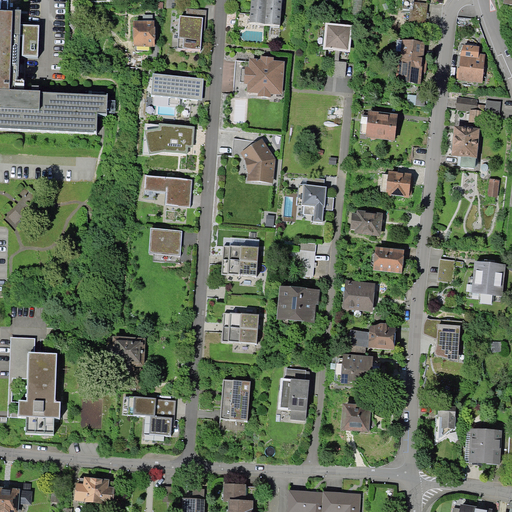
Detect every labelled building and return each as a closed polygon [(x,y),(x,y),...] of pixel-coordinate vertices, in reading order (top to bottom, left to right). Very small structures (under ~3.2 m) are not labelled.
[(9,15),(9,0),(0,0),(0,130),(94,135),(94,136),(96,136),(97,115),(106,115),(106,113),(114,114),(114,101),(106,100),(106,94),(39,92),(39,90),(17,88),(20,38),(22,38),(21,58),(38,58),(39,28),(19,27),(20,16),(9,15)] [(265,0),(250,0),(248,26),(263,27),(265,0)] [(278,28),(280,0),(265,0),(263,27),(278,28)] [(402,0),(401,11),(409,12),(407,25),(424,27),(426,6),(412,4),(412,0),(402,0)] [(186,8),(186,17),(203,18),(202,30),(205,31),(207,10),(186,8)] [(202,30),(203,18),(186,17),(180,16),(177,48),(200,50),(202,30)] [(73,28),(77,36),(90,24),(84,18),(73,28)] [(151,18),(142,18),(142,25),(133,25),(133,48),(134,48),(134,54),(148,54),(148,51),(151,51),(151,48),(152,48),(152,25),(151,25),(151,18)] [(332,53),(332,51),(346,52),(348,30),(326,28),(324,50),(327,50),(327,52),(332,53)] [(397,44),(395,63),(424,67),(425,59),(421,59),(422,46),(397,44)] [(483,57),(473,56),(473,60),(464,59),(463,69),(459,69),(458,81),(480,84),(483,57)] [(267,95),(279,96),(281,66),(270,65),(270,61),(261,60),(261,64),(234,62),(232,96),(267,99),(267,95)] [(345,63),(334,62),(333,75),(344,76),(345,63)] [(424,74),(424,67),(395,63),(393,83),(416,86),(416,89),(417,89),(417,86),(418,86),(419,73),(424,74)] [(152,73),(151,95),(202,100),(204,79),(152,73)] [(415,107),(422,107),(424,94),(416,93),(417,91),(416,91),(416,93),(415,107)] [(468,112),(473,112),(475,102),(458,100),(457,111),(468,112)] [(483,117),(498,118),(499,103),(485,102),(484,114),(483,117)] [(483,125),(483,117),(484,114),(470,113),(469,123),(483,125)] [(376,139),(393,141),(395,119),(384,118),(384,114),(375,114),(375,117),(368,116),(367,119),(361,118),(359,135),(366,136),(365,139),(368,139),(370,141),(374,141),(376,139)] [(194,126),(158,123),(159,124),(145,123),(143,154),(150,154),(152,154),(164,152),(188,153),(189,147),(193,147),(194,126)] [(473,170),(477,133),(471,133),(471,129),(463,128),(463,132),(454,131),(453,147),(450,147),(450,152),(452,153),(452,156),(461,157),(460,169),(473,170)] [(270,184),(272,161),(260,143),(232,140),(230,157),(243,158),(249,167),(248,182),(270,184)] [(407,188),(408,186),(409,178),(388,175),(388,177),(381,176),(379,194),(386,194),(386,196),(406,198),(407,196),(409,197),(410,189),(407,188)] [(321,225),(323,210),(325,189),(323,189),(323,181),(306,179),(305,188),(297,187),(296,200),(301,200),(300,208),(303,208),(302,216),(313,217),(312,224),(321,225)] [(193,181),(146,181),(146,195),(165,196),(165,208),(192,209),(193,181)] [(487,197),(495,198),(497,182),(489,181),(487,197)] [(355,234),(377,237),(379,217),(357,215),(357,218),(351,217),(350,231),(355,232),(355,234)] [(151,228),(149,253),(180,256),(182,231),(151,228)] [(298,245),(297,253),(313,254),(313,247),(298,245)] [(261,250),(222,247),(221,262),(260,265),(261,250)] [(373,272),(399,274),(401,254),(375,251),(373,272)] [(297,253),(296,268),(295,268),(294,275),(311,277),(313,254),(297,253)] [(479,259),(471,258),(470,264),(464,263),(461,285),(483,288),(485,266),(478,265),(479,259)] [(339,276),(354,277),(355,263),(340,261),(339,276)] [(260,265),(221,262),(220,278),(259,280),(260,265)] [(344,309),(369,311),(371,289),(364,289),(364,285),(354,284),(354,283),(343,282),(342,292),(345,292),(344,309)] [(316,318),(317,318),(318,306),(315,306),(316,295),(281,291),(281,294),(279,296),(279,300),(280,302),(279,320),(310,323),(311,316),(316,316),(316,318)] [(262,316),(223,313),(222,329),(262,331),(262,316)] [(459,321),(424,319),(422,350),(441,351),(442,332),(458,333),(459,321)] [(368,350),(393,351),(394,331),(388,330),(388,327),(379,327),(379,330),(369,329),(369,335),(350,332),(349,333),(348,337),(347,342),(348,346),(351,346),(349,353),(363,355),(364,348),(368,349),(368,350)] [(262,331),(222,329),(221,344),(261,346),(262,331)] [(54,404),(56,356),(28,355),(29,339),(13,339),(11,380),(26,380),(25,403),(17,403),(17,419),(25,420),(24,435),(52,437),(53,421),(58,421),(59,405),(54,404)] [(131,367),(141,367),(142,342),(113,340),(113,349),(112,349),(109,352),(109,363),(111,366),(121,366),(121,371),(131,372),(131,367)] [(336,383),(377,386),(378,363),(359,362),(359,359),(349,358),(349,361),(338,360),(336,383)] [(306,372),(286,371),(285,380),(284,380),(281,411),(293,412),(293,418),(305,419),(308,385),(305,384),(306,372)] [(250,384),(224,382),(221,423),(247,425),(250,384)] [(128,416),(146,417),(154,418),(156,398),(129,396),(128,416)] [(371,420),(372,410),(343,408),(342,431),(370,433),(374,429),(374,424),(371,420)] [(437,409),(437,418),(439,418),(439,428),(439,439),(444,435),(445,435),(453,429),(454,409),(437,409)] [(154,418),(146,417),(144,435),(170,436),(171,427),(173,427),(173,419),(154,418)] [(468,460),(483,461),(485,432),(470,431),(468,460)] [(483,461),(498,461),(500,433),(485,432),(483,461)] [(84,502),(92,503),(95,482),(78,479),(75,500),(84,501),(84,502)] [(59,494),(60,481),(52,481),(51,493),(59,494)] [(113,484),(95,482),(92,503),(101,504),(101,503),(110,504),(113,484)] [(30,494),(8,492),(7,492),(7,487),(3,486),(3,491),(0,491),(0,511),(14,511),(15,504),(29,505),(30,494)] [(249,511),(250,503),(257,503),(257,488),(243,488),(243,487),(224,486),(223,503),(229,503),(228,511),(249,511)] [(170,503),(171,489),(163,488),(162,502),(170,503)] [(201,511),(202,492),(192,491),(192,501),(183,501),(182,511),(201,511)] [(322,511),(323,495),(289,493),(287,511),(322,511)] [(323,495),(322,511),(356,511),(358,497),(323,495)]
